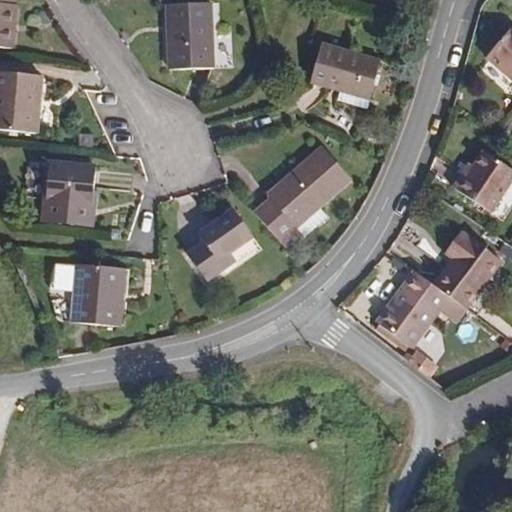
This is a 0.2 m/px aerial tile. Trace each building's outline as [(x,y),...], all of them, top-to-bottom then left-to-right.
[(12,46),(16,2),(10,1),(9,0),(0,0),(0,44),(8,46),(12,46)] [(208,64),(204,0),(192,0),(162,1),(165,66),(208,64)] [(511,74),(511,24),(487,55),(511,74)] [(230,34),(217,34),(217,62),(231,61),(230,34)] [(369,97),(380,57),(319,41),(308,80),(345,90),(369,97)] [(0,131),(37,134),(43,77),(0,73),(0,131)] [(362,109),(369,97),(345,90),(338,103),(362,109)] [(316,203),(347,175),(319,143),(265,191),(270,196),(253,210),(281,242),(297,228),(293,223),(316,203)] [(492,205),(511,174),(511,161),(486,145),(476,160),(470,170),(465,166),(455,181),(492,205)] [(470,170),(476,160),(471,156),(465,166),(470,170)] [(92,196),(95,164),(49,160),(43,217),(95,223),(98,197),(92,196)] [(302,233),(324,213),(316,203),(293,223),(297,228),(302,233)] [(251,230),(232,206),(197,231),(202,238),(187,250),(206,275),(232,257),(226,249),(251,230)] [(457,252),(474,229),(469,226),(453,248),(457,252)] [(473,304),(508,252),(474,229),(457,252),(461,255),(466,259),(459,268),(454,265),(442,282),(463,297),(473,304)] [(459,268),(466,259),(461,255),(454,265),(459,268)] [(117,324),(125,268),(77,262),(71,319),(117,324)] [(453,311),(463,297),(442,282),(414,263),(380,314),(415,339),(440,303),(453,311)] [(440,365),(417,349),(408,362),(431,377),(440,365)]
